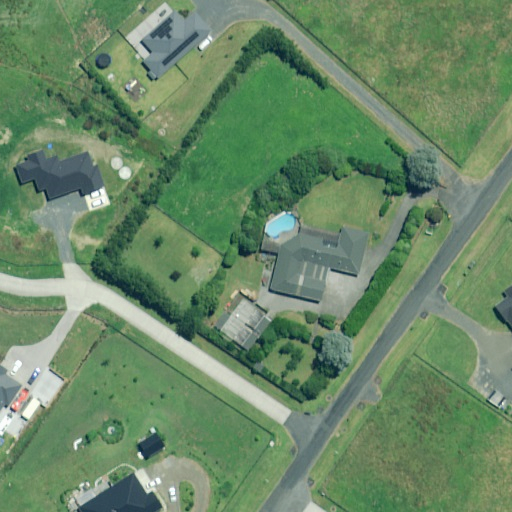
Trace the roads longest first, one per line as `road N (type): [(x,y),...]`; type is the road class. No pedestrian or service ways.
road 1 (residential): [(324,436),(101,289),(0,278)]
road 2 (residential): [(324,436),(511,163)]
